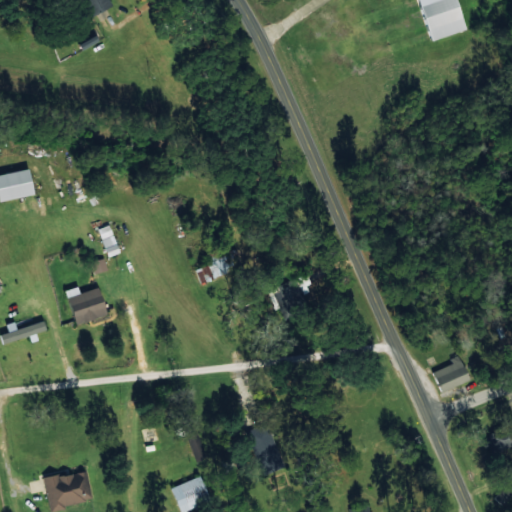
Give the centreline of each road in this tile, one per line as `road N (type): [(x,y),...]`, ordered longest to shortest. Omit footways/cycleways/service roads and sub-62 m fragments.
road 1 (tertiary): [(237,0),(270,59),(466,511)]
road 2 (residential): [(343,234),(0,236)]
